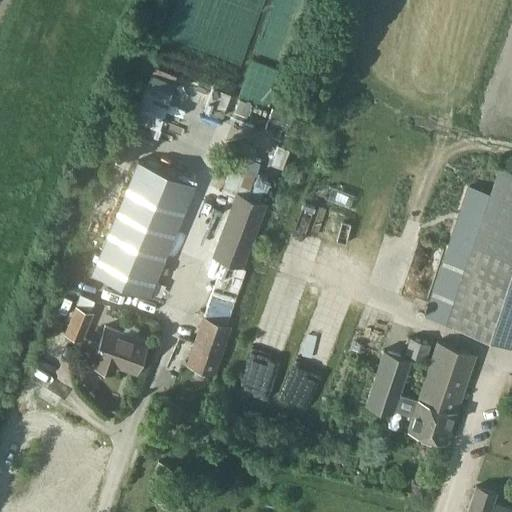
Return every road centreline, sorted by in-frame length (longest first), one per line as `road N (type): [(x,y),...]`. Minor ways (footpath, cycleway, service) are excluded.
road 1 (track): [(381,308),(430,170),(452,151),(511,149)]
road 2 (track): [(294,273),(511,359)]
